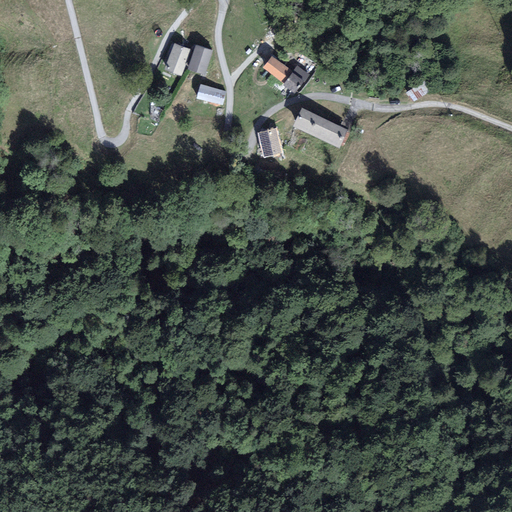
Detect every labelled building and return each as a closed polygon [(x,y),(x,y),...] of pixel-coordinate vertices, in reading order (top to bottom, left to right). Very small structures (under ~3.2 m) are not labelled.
[(164,70),(181,76),(191,49),(174,43),(164,70)] [(213,51),(195,45),(187,69),(205,75),(213,51)] [(281,83),(291,70),(271,56),(262,69),(281,83)] [(309,74),(297,66),(283,85),(295,94),(309,74)] [(405,92),(412,103),(431,91),(423,80),(405,92)] [(200,84),(196,99),(222,106),(226,92),(200,84)] [(301,108),(292,127),(339,148),(347,130),(301,108)] [(276,128),(257,133),(263,158),(282,153),(276,128)]
